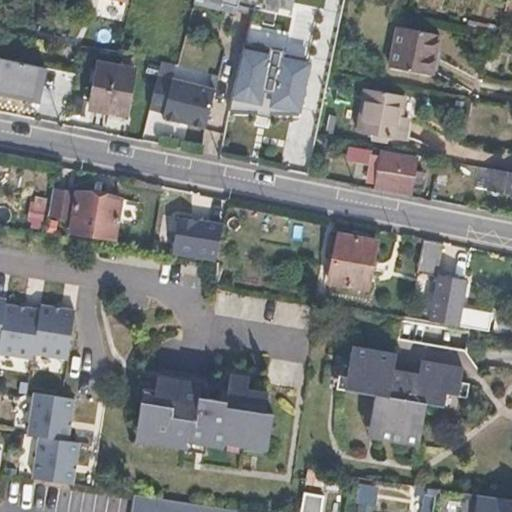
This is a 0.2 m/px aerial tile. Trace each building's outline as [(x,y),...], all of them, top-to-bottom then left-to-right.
[(254,11),(257,0),(191,0),(190,4),(217,12),(219,4),(238,11),(242,8),(254,11)] [(429,72),(438,31),(397,23),(389,63),(429,72)] [(300,111),(310,59),(241,47),(232,98),(300,111)] [(0,91),(37,99),(44,65),(0,55),(0,91)] [(125,112),(132,66),(94,62),(87,107),(125,112)] [(208,126),(216,92),(154,76),(147,106),(161,111),(160,114),(208,126)] [(400,138),(404,115),(394,112),(397,93),(361,86),(354,128),(400,138)] [(309,162),(314,134),(299,131),(293,158),(309,162)] [(416,156),(370,148),(350,143),(348,157),(367,162),(363,182),(409,191),(416,156)] [(476,176),(490,178),(488,187),(511,191),(511,170),(479,165),(476,176)] [(120,197),(77,190),(53,186),(47,218),(72,222),(71,230),(113,237),(120,197)] [(216,263),(223,226),(173,217),(166,253),(216,263)] [(54,236),(57,223),(46,221),(43,234),(54,236)] [(366,288),(376,241),(338,234),(337,236),(330,234),(325,252),(334,255),(328,279),(366,288)] [(436,273),(442,242),(423,238),(417,269),(436,273)] [(459,307),(464,279),(436,273),(431,301),(459,307)] [(456,323),(459,307),(431,301),(427,318),(456,323)] [(31,354),(38,310),(3,305),(0,327),(0,356),(31,361),(31,354)] [(31,354),(69,360),(77,311),(40,305),(39,305),(38,310),(31,354)] [(442,402),(445,389),(458,392),(464,365),(431,361),(429,372),(395,366),(397,352),(351,345),(345,387),(375,392),(372,412),(368,434),(420,442),(427,400),(442,402)] [(275,413),(266,411),(269,393),(248,389),(251,378),(231,375),(227,400),(200,397),(203,385),(183,382),(181,389),(156,386),(154,404),(142,402),(138,427),(171,433),(169,444),(187,447),(189,441),(226,447),(227,441),(269,448),(275,413)] [(68,442),(74,399),(32,392),(25,436),(37,438),(68,442)] [(77,444),(68,442),(37,438),(30,480),(71,486),(77,444)] [(511,511),(511,499),(417,485),(416,491),(412,491),(409,511),(511,511)] [(321,511),(324,496),(304,492),(300,511),(251,511),(135,495),(132,511),(321,511)]
